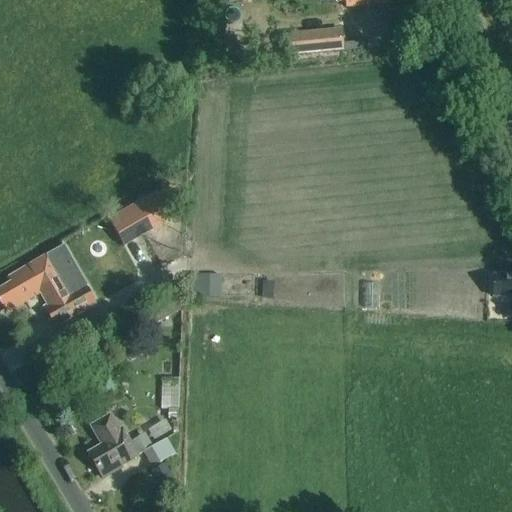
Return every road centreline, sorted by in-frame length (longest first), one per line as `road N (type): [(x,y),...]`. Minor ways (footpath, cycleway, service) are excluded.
road 1 (unclassified): [(81,511),(0,373)]
road 2 (tertiary): [(511,130),(454,0)]
